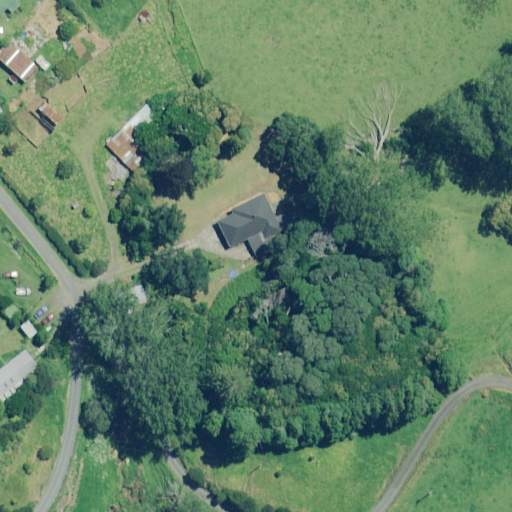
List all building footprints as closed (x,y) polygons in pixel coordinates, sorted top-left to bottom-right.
[(0,0),(0,15),(8,8),(13,12),(21,4),(16,0),(0,0)] [(39,66),(20,50),(7,40),(0,48),(0,59),(7,65),(26,82),(39,66)] [(41,54),(35,59),(45,70),(51,64),(41,54)] [(65,117),(50,103),(43,110),(58,125),(65,117)] [(162,120),(146,105),(106,147),(134,173),(144,162),(133,151),(162,120)] [(279,218),(267,193),(233,210),(235,214),(220,221),(233,247),(249,238),(259,257),(282,246),(276,234),(295,224),(290,212),(279,218)] [(21,312),(12,304),(5,312),(13,320),(21,312)] [(29,321),(22,329),(31,338),(39,329),(29,321)] [(0,396),(39,366),(26,350),(0,369),(0,396)]
